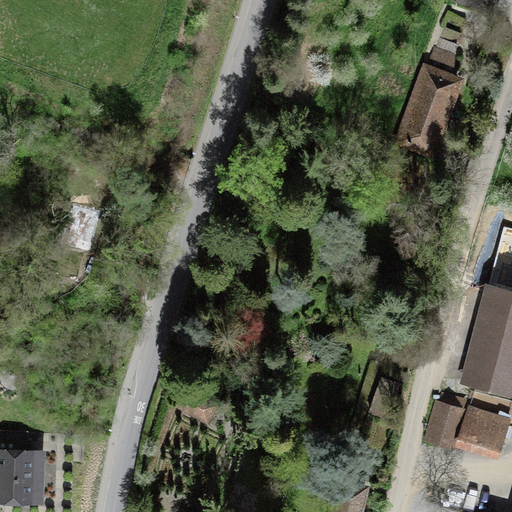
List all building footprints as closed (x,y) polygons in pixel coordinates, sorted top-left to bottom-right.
[(468,76),(426,61),(401,129),(443,144),(468,76)] [(511,287),(489,282),(463,386),(511,398),(511,287)] [(178,408),(208,423),(217,405),(187,390),(178,408)] [(456,448),(467,409),(439,402),(428,440),(456,448)] [(511,419),(511,418),(471,407),(460,447),(501,458),(511,419)] [(58,436),(0,432),(0,501),(50,504),(58,436)] [(363,511),(366,501),(339,495),(334,511),(363,511)]
